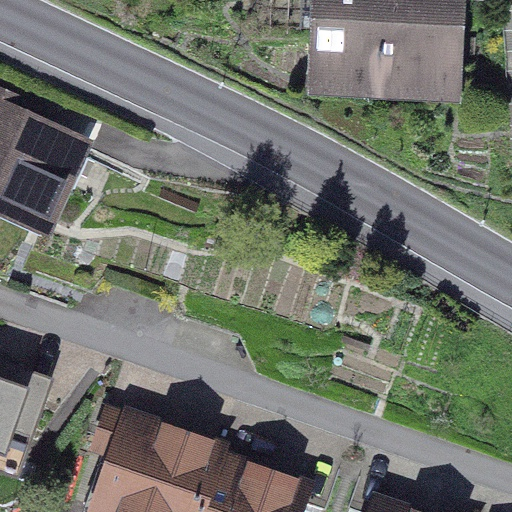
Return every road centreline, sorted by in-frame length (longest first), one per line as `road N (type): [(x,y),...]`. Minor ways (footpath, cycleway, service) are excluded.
road 1 (residential): [(511,280),(344,177),(0,11)]
road 2 (residential): [(511,482),(0,298)]
